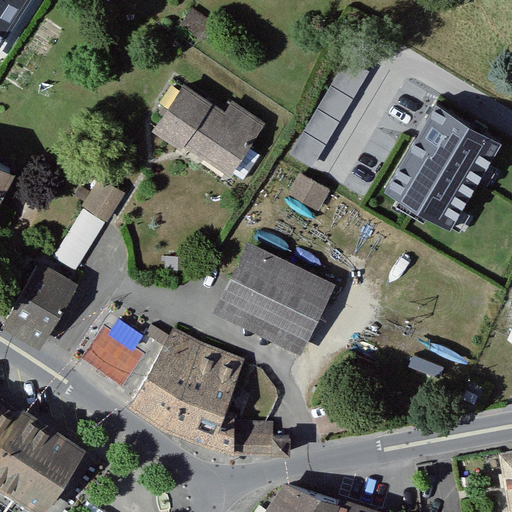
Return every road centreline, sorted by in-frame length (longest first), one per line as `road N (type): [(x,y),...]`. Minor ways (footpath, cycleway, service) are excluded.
road 1 (residential): [(211,485),(511,426)]
road 2 (residential): [(0,340),(211,485)]
